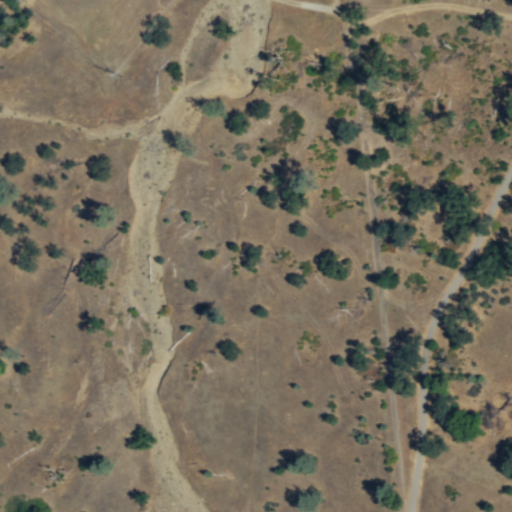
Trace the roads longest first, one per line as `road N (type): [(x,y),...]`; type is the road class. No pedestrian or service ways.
road 1 (track): [(341,7),(357,79),(404,511)]
road 2 (track): [(511,16),(445,4),(318,7),(286,0)]
